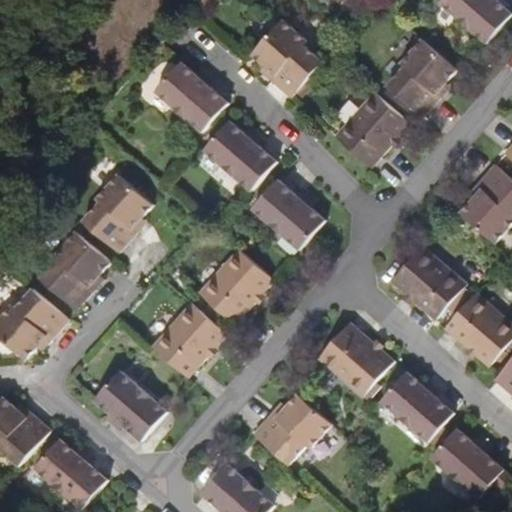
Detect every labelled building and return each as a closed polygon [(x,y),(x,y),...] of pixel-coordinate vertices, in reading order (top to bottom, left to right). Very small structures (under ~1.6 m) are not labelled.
[(511,21),(511,17),(495,2),(492,0),(448,0),(443,7),(489,47),(511,21)] [(324,66),(305,49),(309,45),(285,24),(254,59),(265,69),(277,80),(273,84),(274,86),(293,101),(324,66)] [(459,73),(421,41),(400,66),(404,69),(387,89),(424,121),(437,107),(442,102),(437,97),(446,86),(459,73)] [(230,107),(212,91),(198,79),(184,67),(158,97),(204,138),(222,117),(230,107)] [(277,80),(265,69),(261,74),(273,84),(277,80)] [(210,81),(202,74),(198,79),(212,91),(216,86),(210,81)] [(442,102),(452,91),(446,86),(437,97),(442,102)] [(392,150),(400,141),(412,127),(375,96),(337,139),(373,170),(392,150)] [(278,166),(260,150),(246,138),(232,126),(206,155),(253,196),(271,175),(278,166)] [(259,139),(251,133),(246,138),(260,150),(265,144),(259,139)] [(396,154),(404,145),(400,141),(392,150),(396,154)] [(511,185),(494,171),(483,184),(478,190),(482,194),(474,203),(462,216),(498,248),(511,231),(511,185)] [(144,220),(155,209),(119,178),(98,203),(102,206),(85,225),(121,257),(138,237),(134,233),(144,220)] [(327,225),(312,212),(298,200),(281,184),(255,214),(302,253),(327,225)] [(474,203),(482,194),(478,190),(469,199),(474,203)] [(309,200),(303,195),(298,200),(312,212),(317,206),(309,200)] [(138,237),(149,224),(144,220),(134,233),(138,237)] [(92,289),(101,279),(112,266),(77,235),(56,260),(60,263),(44,282),(79,314),(91,300),(97,294),(92,289)] [(463,286),(421,248),(390,284),(403,296),(411,303),(418,309),(433,321),(463,286)] [(264,298),(276,284),(240,253),(202,296),(238,327),(257,306),(264,298)] [(97,294),(106,283),(101,279),(92,289),(97,294)] [(54,343),(71,324),(35,292),(18,312),(14,308),(0,324),(0,338),(28,363),(39,352),(50,339),(54,343)] [(411,303),(403,296),(399,300),(406,307),(407,308),(411,303)] [(490,370),(511,344),(511,327),(477,297),(446,332),(468,351),(477,358),(490,370)] [(262,310),(269,302),(264,298),(257,306),(262,310)] [(217,352),(229,338),(193,306),(154,350),(190,382),(210,360),(217,352)] [(364,400),(395,365),(383,355),(373,346),(370,343),(352,328),(321,364),(364,400)] [(50,348),(54,343),(50,339),(39,352),(43,356),(50,348)] [(382,346),(377,342),(373,346),(383,355),(388,351),(382,346)] [(477,358),(468,351),(463,356),(473,364),(477,358)] [(215,364),(222,356),(217,352),(210,360),(215,364)] [(511,365),(501,379),(496,384),(511,397),(511,365)] [(170,415),(122,374),(96,404),(112,418),(126,430),(144,445),(170,415)] [(456,417),(437,401),(424,389),(408,376),(382,406),(431,446),(450,424),(456,417)] [(435,391),(428,385),(424,389),(437,401),(442,397),(435,391)] [(314,452),(334,428),(298,397),(286,411),(277,421),(274,418),(269,424),(256,439),(292,470),(310,449),(314,452)] [(21,471),(53,434),(33,417),(29,421),(19,412),(5,401),(0,406),(0,456),(2,454),(21,471)] [(31,415),(23,408),(19,412),(29,421),(33,417),(31,415)] [(277,421),(286,411),(283,408),(274,418),(277,421)] [(126,430),(112,418),(107,422),(113,428),(121,435),(126,430)] [(506,473),(487,457),(474,445),(460,432),(434,462),(481,502),(494,487),(506,473)] [(484,446),(478,441),(474,445),(487,457),(491,452),(484,446)] [(82,511),(85,511),(109,484),(92,469),(79,457),(63,443),(37,473),(82,511)] [(88,457),(83,452),(79,457),(92,469),(96,465),(88,457)] [(274,511),(277,510),(230,469),(205,498),(219,511),(274,511)] [(507,498),(511,491),(511,478),(506,473),(494,487),(507,498)]
